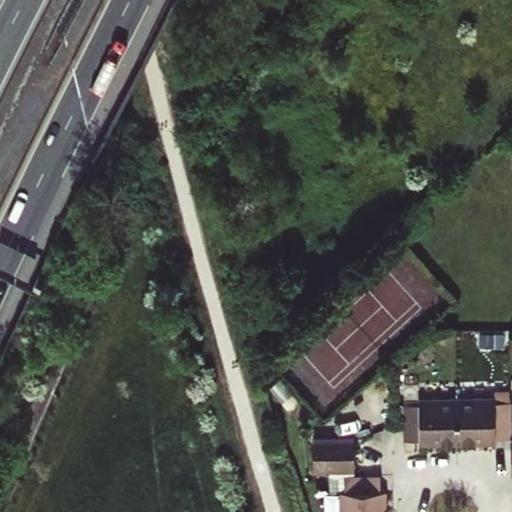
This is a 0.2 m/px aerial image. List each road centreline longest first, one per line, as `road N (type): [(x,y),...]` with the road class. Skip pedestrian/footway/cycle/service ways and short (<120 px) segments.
road 1 (motorway): [(0,261),(126,0)]
road 2 (residential): [(496,511),(489,486),(452,466),(415,486),(408,511)]
